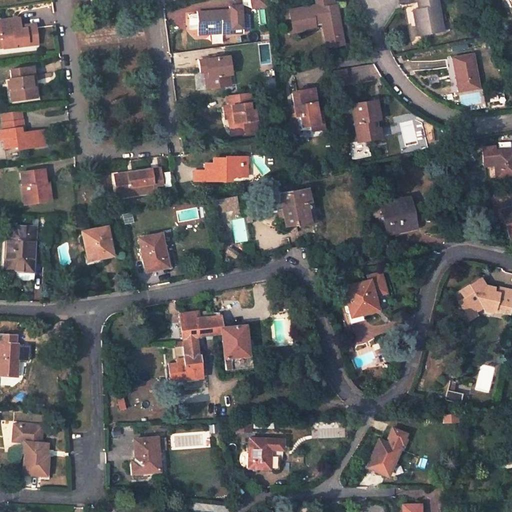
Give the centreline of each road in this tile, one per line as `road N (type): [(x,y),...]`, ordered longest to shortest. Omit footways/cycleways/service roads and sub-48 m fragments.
road 1 (residential): [(64,0),(85,156),(175,145),(153,0)]
road 2 (residential): [(383,401),(355,399),(338,382),(294,266),(94,308)]
road 3 (residential): [(94,308),(95,482),(66,498),(0,495)]
road 4 (residential): [(511,261),(462,250),(446,255),(433,272),(401,387),(383,401)]
road 5 (residential): [(511,118),(466,119),(430,109),(399,82),(373,0)]
